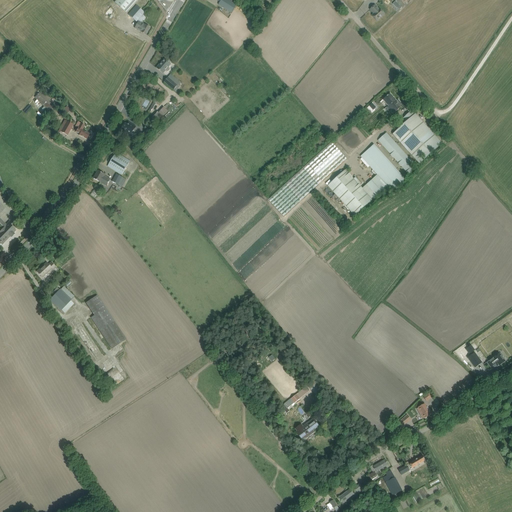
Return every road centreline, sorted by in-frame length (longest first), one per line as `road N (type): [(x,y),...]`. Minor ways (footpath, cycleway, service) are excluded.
road 1 (tertiary): [(0,271),(71,189),(175,11)]
road 2 (unclassified): [(302,511),(365,460),(511,371)]
road 3 (unclassified): [(436,111),(338,0)]
